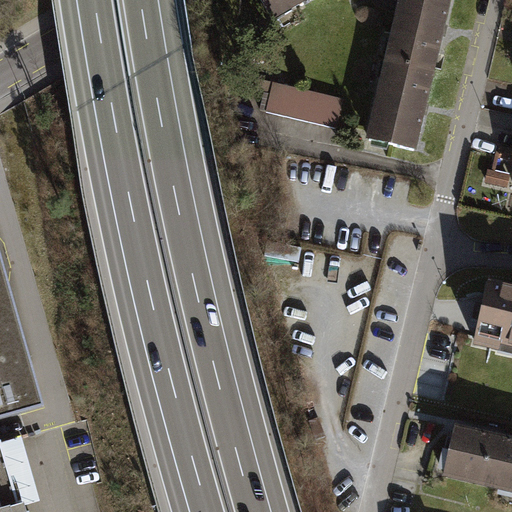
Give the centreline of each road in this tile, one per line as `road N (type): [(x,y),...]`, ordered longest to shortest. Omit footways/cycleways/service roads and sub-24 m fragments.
road 1 (motorway): [(263,511),(204,286),(150,0)]
road 2 (motorway): [(87,0),(143,300),(199,511)]
road 3 (residential): [(494,0),(434,259)]
road 4 (residential): [(434,259),(372,511)]
road 5 (secondary): [(0,76),(132,0)]
